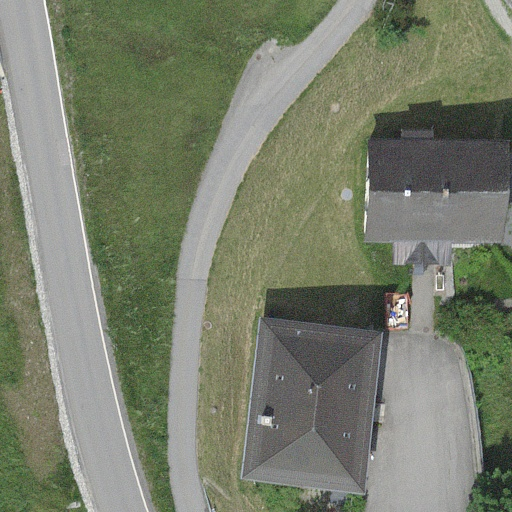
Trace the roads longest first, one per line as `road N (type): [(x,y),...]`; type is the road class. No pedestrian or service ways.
road 1 (residential): [(190,511),(180,431),(188,312),(205,220),(268,102),(359,0)]
road 2 (tertiary): [(123,511),(102,443),(14,0)]
